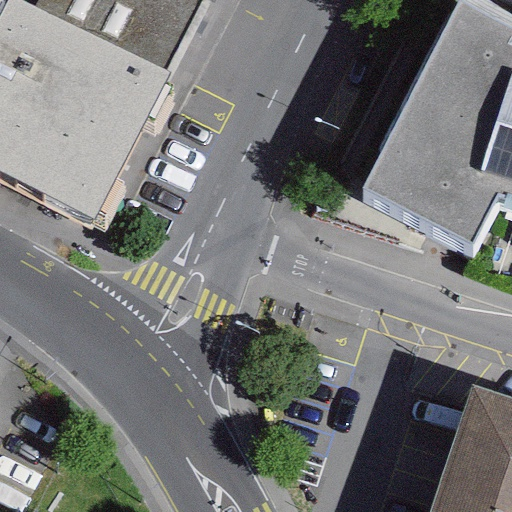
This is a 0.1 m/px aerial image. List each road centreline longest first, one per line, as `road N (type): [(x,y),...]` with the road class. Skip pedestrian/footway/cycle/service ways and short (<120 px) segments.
road 1 (residential): [(511,337),(214,241)]
road 2 (residential): [(214,241),(328,0)]
road 3 (unknown): [(340,511),(417,306)]
road 4 (residential): [(154,376),(0,274)]
road 5 (residential): [(231,511),(154,376)]
road 6 (residential): [(154,376),(214,241)]
